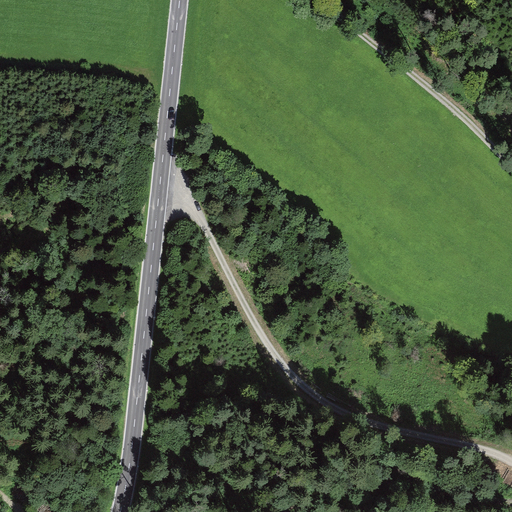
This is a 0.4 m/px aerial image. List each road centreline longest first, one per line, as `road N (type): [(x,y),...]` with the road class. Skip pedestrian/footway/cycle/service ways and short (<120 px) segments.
road 1 (secondary): [(180,0),(122,511)]
road 2 (track): [(511,460),(335,410),(275,355),(198,218),(161,190)]
road 3 (track): [(320,0),(511,162)]
